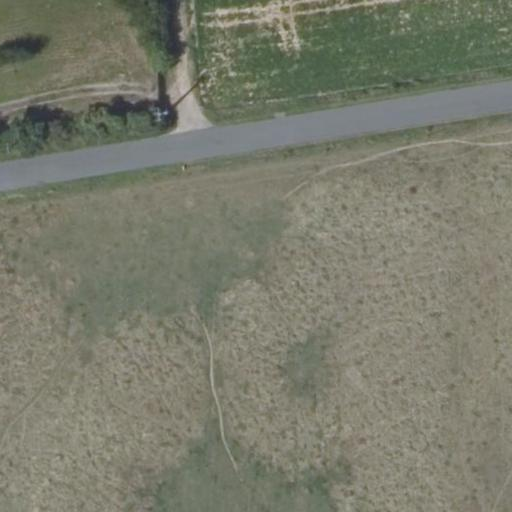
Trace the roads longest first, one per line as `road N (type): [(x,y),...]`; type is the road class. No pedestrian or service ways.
road 1 (tertiary): [(0,175),(511,94)]
road 2 (track): [(188,144),(175,0)]
